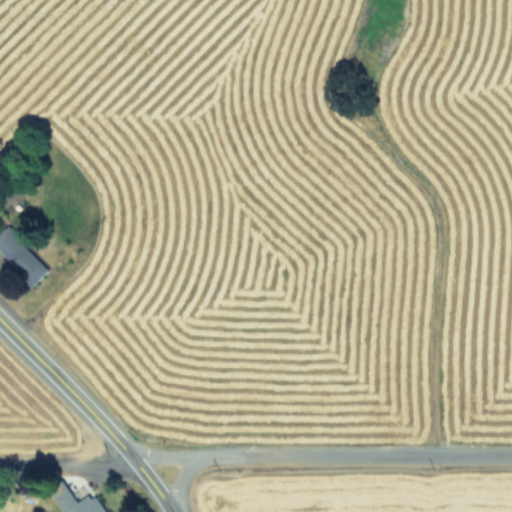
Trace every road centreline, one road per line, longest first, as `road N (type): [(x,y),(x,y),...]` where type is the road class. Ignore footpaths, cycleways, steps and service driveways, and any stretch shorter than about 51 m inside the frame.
road 1 (residential): [(127,454),(511,452)]
road 2 (tertiary): [(0,321),(107,430),(170,511)]
